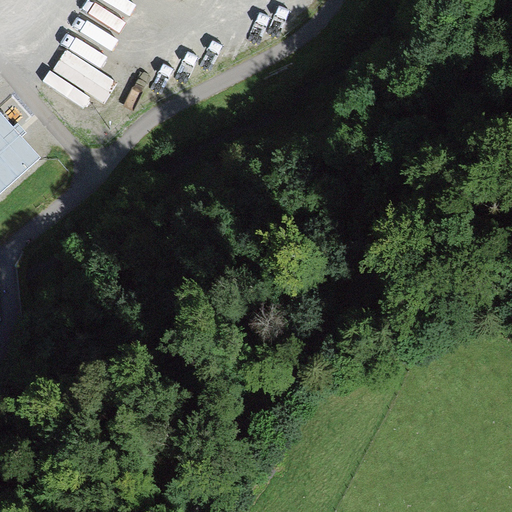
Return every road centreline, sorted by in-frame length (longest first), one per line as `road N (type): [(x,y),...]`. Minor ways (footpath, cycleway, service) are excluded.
road 1 (residential): [(208,511),(277,386),(417,195),(511,15)]
road 2 (track): [(0,351),(10,336),(7,240),(156,113),(298,39),(333,0)]
road 3 (track): [(417,195),(237,277),(203,313),(73,511)]
